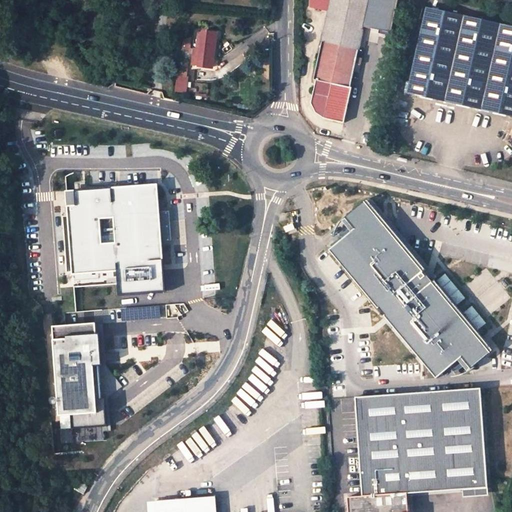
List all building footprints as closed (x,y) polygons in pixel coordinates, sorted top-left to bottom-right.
[(319,7),(332,9),(334,0),(306,0),(306,1),(320,4),(319,7)] [(359,64),(360,57),(372,0),(334,0),(332,9),(318,80),(321,81),(353,88),(359,64)] [(511,28),(430,7),(409,92),(511,118),(511,28)] [(218,32),(206,30),(201,66),(213,68),(218,32)] [(189,68),(179,67),(177,92),(186,93),(189,68)] [(353,88),(321,81),(316,103),(327,106),(349,110),(353,88)] [(346,122),(349,110),(327,106),(324,117),(346,122)] [(111,184),(112,189),(122,188),(122,183),(122,181),(112,181),(112,184),(111,184)] [(122,188),(112,189),(66,192),(74,287),(164,280),(157,185),(122,188)] [(400,233),(372,199),(348,219),(354,226),(329,246),(388,318),(439,379),(465,358),(474,368),(497,349),(432,271),(414,249),(400,233)] [(459,300),(465,296),(455,282),(449,286),(459,300)] [(79,430),(108,428),(105,369),(109,369),(107,337),(102,337),(101,325),(55,327),(60,419),(78,418),(79,430)] [(481,390),(353,398),(359,494),(347,495),(348,511),(399,511),(398,493),(488,487),(481,390)] [(73,488),(83,494),(87,486),(78,480),(73,488)] [(149,501),(149,511),(216,511),(215,495),(149,501)]
